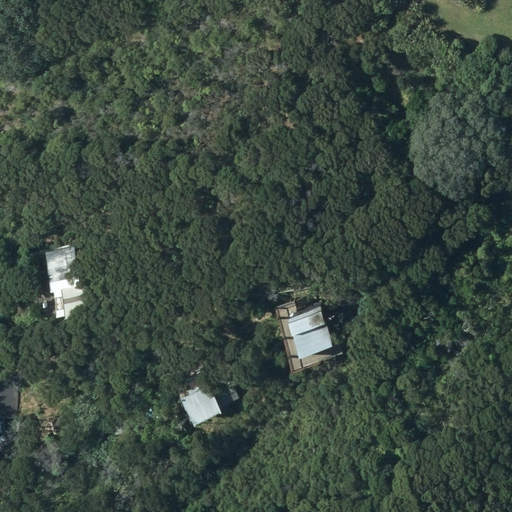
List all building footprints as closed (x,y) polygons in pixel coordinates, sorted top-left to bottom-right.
[(61,285),(65,315),(90,312),(86,282),(61,285)] [(295,308),(305,345),(333,338),(322,301),(295,308)] [(0,378),(0,415),(16,416),(17,379),(0,378)] [(204,378),(180,391),(195,417),(219,404),(204,378)] [(71,402),(36,409),(44,450),(79,443),(71,402)]
